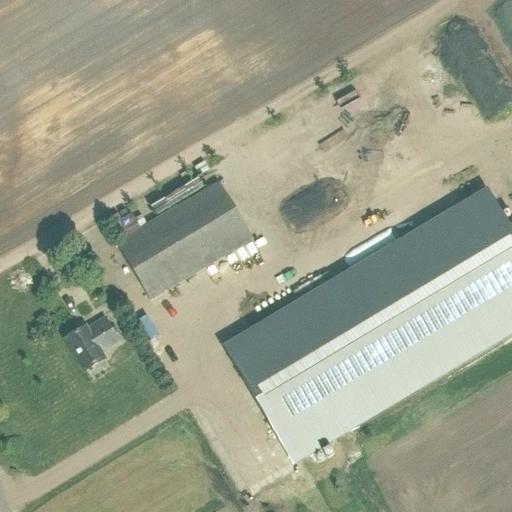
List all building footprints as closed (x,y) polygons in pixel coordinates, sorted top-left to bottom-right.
[(374,123),(368,110),(384,103),(376,86),(334,104),(347,134),(374,123)] [(336,113),(265,141),(277,169),(347,140),(336,113)] [(314,224),(398,178),(383,151),(299,197),(314,224)] [(149,304),(253,242),(218,184),(115,245),(149,304)] [(511,236),(487,194),(225,350),(293,463),(511,332),(511,236)] [(118,343),(104,320),(86,331),(86,329),(64,342),(83,374),(105,361),(101,353),(118,343)]
